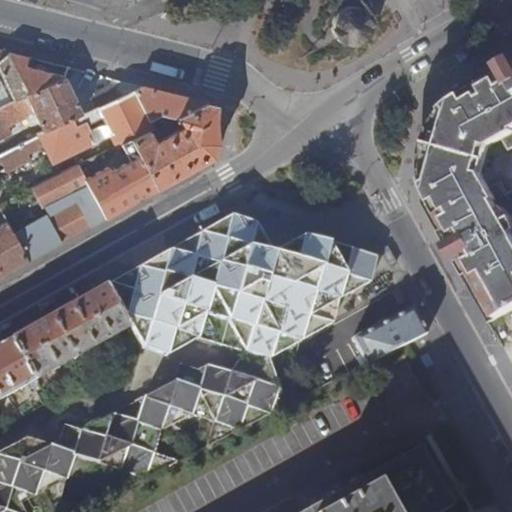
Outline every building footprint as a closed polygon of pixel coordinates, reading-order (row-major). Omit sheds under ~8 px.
[(372,28),(372,25),(372,24),(372,20),(371,18),(370,16),(368,12),(365,8),(363,6),(359,4),(353,2),(350,2),(348,2),(346,2),(341,3),(339,4),(336,6),(334,8),(331,11),(330,13),(328,16),(327,19),(327,22),(327,25),(328,30),(329,34),(331,38),(334,41),(337,43),(340,45),(342,46),(347,47),(351,47),(356,46),(360,45),(363,43),(367,39),(369,36),(371,33),(372,28)] [(0,60),(14,53),(0,49),(0,60)] [(31,57),(14,53),(0,60),(0,74),(14,101),(64,78),(64,76),(29,66),(31,57)] [(511,59),(509,59),(506,60),(504,62),(503,65),(503,68),(503,71),(506,74),(508,75),(511,75),(511,74),(511,59)] [(511,74),(511,75),(508,75),(506,74),(503,71),(488,79),(459,97),(427,198),(444,228),(452,243),(456,242),(458,242),(460,243),(462,245),(463,247),(464,251),(463,254),(460,257),(468,271),(494,319),(511,309),(511,189),(506,193),(500,180),(488,186),(482,174),(491,145),(503,139),(509,149),(511,147),(511,74)] [(444,228),(427,198),(459,97),(488,79),(484,72),(456,88),(450,94),(446,106),(423,182),(419,197),(420,203),(436,232),(444,228)] [(0,74),(0,104),(0,106),(14,101),(0,74)] [(14,101),(0,106),(0,105),(0,127),(33,112),(43,132),(81,113),(64,78),(14,101)] [(93,108),(139,86),(114,79),(112,83),(92,92),(94,95),(89,98),(93,108)] [(176,118),(206,103),(139,86),(93,108),(81,113),(43,132),(1,153),(7,164),(24,156),(23,154),(37,147),(37,144),(41,142),(51,162),(109,135),(114,146),(119,145),(130,140),(152,128),(148,121),(159,114),(173,119),(176,118)] [(130,140),(156,189),(213,157),(217,142),(214,123),(214,104),(206,103),(176,118),(180,127),(153,142),(150,136),(155,133),(152,128),(130,140)] [(423,182),(446,106),(437,116),(425,136),(422,153),(421,166),(422,176),(423,182)] [(105,218),(156,189),(130,140),(119,145),(128,161),(109,172),(106,168),(84,179),(105,218)] [(25,225),(11,233),(26,262),(105,218),(84,179),(76,165),(28,188),(40,208),(43,206),(48,216),(26,228),(25,225)] [(43,206),(40,208),(44,218),(48,216),(43,206)] [(375,256),(301,236),(271,253),(253,222),(229,216),(148,261),(104,286),(111,298),(128,329),(140,350),(164,358),(198,342),(244,354),(227,374),(203,367),(65,438),(64,437),(48,445),(27,436),(0,450),(0,511),(82,511),(85,511),(61,504),(74,458),(121,471),(113,496),(180,461),(155,455),(162,431),(190,417),(213,423),(205,448),(304,395),(279,389),(269,360),(330,325),(336,300),(368,282),(375,256)] [(0,276),(26,262),(5,222),(0,224),(0,276)] [(452,243),(450,244),(449,246),(448,248),(448,250),(448,253),(449,255),(451,257),(453,258),(456,258),(458,258),(460,257),(463,254),(464,251),(463,247),(462,245),(460,243),(458,242),(456,242),(452,243)] [(468,271),(460,275),(486,323),(494,319),(468,271)] [(111,298),(104,286),(9,339),(32,380),(33,381),(104,342),(108,339),(128,329),(111,298)] [(367,363),(426,332),(412,306),(353,337),(367,363)] [(0,398),(32,380),(9,339),(0,343),(0,398)] [(442,511),(450,508),(415,446),(298,511),(442,511)]
